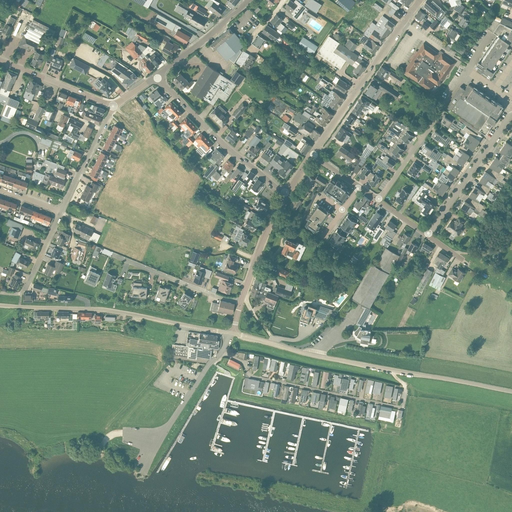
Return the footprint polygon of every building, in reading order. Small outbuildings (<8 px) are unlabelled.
[(203,16),(206,11),(189,0),(186,5),(195,10),(195,11),(203,16)] [(306,8),(296,0),(295,0),(294,3),(290,0),(285,6),(287,7),(286,9),(291,13),(294,15),(292,16),(297,19),(299,19),(300,18),(301,17),(302,15),(302,14),(303,13),(303,12),(306,8)] [(314,0),(307,0),(305,5),(317,12),(322,4),(314,0)] [(336,0),(336,1),(348,12),(356,2),(353,0),(336,0)] [(382,0),(388,4),(392,8),(393,7),(397,11),(399,7),(390,1),(390,0),(399,0),(401,1),(401,0),(409,5),(411,0),(382,0)] [(432,0),(425,0),(421,7),(426,11),(428,10),(435,16),(435,17),(439,20),(445,12),(441,9),(442,8),(432,0)] [(506,9),(508,5),(511,7),(511,4),(511,0),(503,0),(500,6),(506,9)] [(220,15),(222,13),(221,13),(223,10),(219,7),(220,6),(213,1),(209,8),(219,15),(220,15)] [(453,9),(454,10),(459,13),(457,16),(461,19),(459,23),(464,27),(467,28),(469,24),(467,23),(469,20),(464,17),(464,16),(462,15),(466,7),(463,5),(462,5),(460,4),(454,6),(455,7),(453,9)] [(201,27),(205,20),(196,16),(197,15),(188,10),(188,11),(181,7),(178,13),(185,17),(186,15),(191,18),(189,21),(201,27)] [(392,8),(391,10),(388,13),(398,20),(402,15),(397,11),(393,7),(392,8)] [(309,8),(305,13),(315,20),(319,15),(309,8)] [(427,30),(430,25),(425,21),(426,19),(424,17),(425,14),(419,10),(415,16),(424,23),(421,26),(427,30)] [(176,33),(174,36),(176,37),(183,40),(186,42),(186,41),(189,36),(190,36),(179,30),(181,27),(157,14),(154,20),(172,30),(173,30),(176,32),(176,33)] [(285,26),(280,23),(283,19),(276,14),(270,21),(277,26),(276,27),(281,31),(285,26)] [(367,36),(369,37),(370,36),(381,44),(385,38),(391,30),(385,25),(389,20),(383,16),(381,18),(377,25),(372,22),(363,34),(366,36),(367,36)] [(441,23),(440,24),(443,27),(448,21),(451,24),(452,22),(445,16),(440,22),(441,23)] [(436,18),(429,26),(434,30),(440,24),(441,23),(440,22),(436,18)] [(511,28),(505,25),(500,23),(491,18),(485,27),(497,35),(509,43),(511,45),(511,28)] [(6,24),(2,32),(8,35),(12,27),(14,22),(9,19),(7,24),(6,24)] [(33,19),(27,32),(25,31),(24,33),(25,34),(23,34),(21,40),(18,46),(29,51),(30,48),(35,51),(38,43),(44,32),(53,37),(56,31),(33,19)] [(92,20),(88,25),(96,31),(100,26),(92,20)] [(289,20),(285,25),(292,30),(293,29),(295,30),(297,27),(295,26),(296,25),(289,20)] [(385,25),(391,30),(392,29),(393,28),(394,27),(393,26),(395,24),(389,20),(385,25)] [(284,37),(267,25),(262,32),(271,38),(273,36),(277,38),(276,39),(280,42),(284,37)] [(456,40),(461,33),(463,30),(459,27),(457,26),(455,29),(451,26),(449,29),(450,30),(447,34),(451,36),(456,40)] [(128,35),(134,38),(136,35),(146,41),(148,38),(138,31),(133,28),(128,35)] [(224,33),(239,50),(240,49),(245,45),(234,32),(230,28),(224,33)] [(94,43),(97,38),(86,32),(83,38),(94,43)] [(239,50),(224,33),(218,38),(233,55),(239,50)] [(258,34),(252,43),(260,48),(266,39),(258,34)] [(366,36),(363,34),(359,40),(365,45),(363,47),(367,50),(368,49),(375,53),(380,45),(369,37),(367,36),(366,36)] [(172,44),(168,42),(171,38),(165,35),(161,42),(162,42),(158,48),(162,50),(161,50),(170,55),(173,50),(175,51),(178,46),(173,43),(172,44)] [(509,43),(497,35),(476,64),(479,66),(476,69),(486,76),(487,75),(489,76),(509,48),(507,46),(509,43)] [(59,36),(56,42),(62,45),(64,38),(59,36)] [(303,36),(297,45),(312,55),(318,46),(303,36)] [(339,43),(329,36),(315,57),(319,61),(322,56),(340,68),(346,60),(352,65),(354,62),(359,65),(354,71),(360,75),(367,64),(361,60),(363,57),(358,55),(340,42),(339,43)] [(233,55),(218,38),(210,45),(214,50),(216,48),(227,60),(229,59),(233,55)] [(349,39),(345,45),(353,51),(357,45),(349,39)] [(148,59),(142,52),(142,53),(132,41),(126,46),(136,58),(137,57),(141,59),(145,63),(142,65),(140,67),(140,68),(142,70),(144,70),(145,69),(148,72),(153,68),(147,60),(148,59)] [(438,54),(424,43),(418,52),(416,51),(408,62),(410,63),(406,68),(403,71),(420,83),(419,84),(430,91),(436,83),(439,86),(455,63),(443,54),(443,53),(440,50),(438,54)] [(451,48),(445,43),(442,46),(449,51),(451,48)] [(459,44),(455,50),(462,55),(466,49),(459,44)] [(229,59),(234,63),(241,51),(240,49),(239,50),(233,55),(229,59)] [(304,65),(306,63),(308,59),(293,49),(289,56),(304,65)] [(44,55),(36,51),(31,64),(37,67),(38,64),(40,65),(44,55)] [(243,51),(236,62),(249,70),(256,58),(249,54),(243,51)] [(100,59),(105,62),(108,55),(104,52),(100,59)] [(153,55),(148,59),(149,61),(151,59),(157,66),(161,61),(159,58),(160,57),(157,54),(156,55),(154,53),(153,55)] [(55,57),(49,55),(46,63),(50,65),(48,70),(53,72),(57,73),(63,60),(55,57)] [(126,86),(137,77),(132,71),(118,61),(110,70),(121,81),(126,86)] [(88,71),(78,65),(78,66),(76,70),(86,75),(88,71)] [(237,84),(230,80),(208,65),(191,91),(213,105),(219,97),(226,101),(237,84)] [(381,66),(377,73),(386,80),(389,76),(394,79),(400,83),(402,79),(391,71),(390,72),(381,66)] [(11,121),(16,109),(17,108),(19,101),(8,96),(17,75),(8,71),(4,81),(4,82),(0,91),(0,101),(0,102),(2,97),(8,100),(7,104),(6,104),(0,119),(10,124),(11,121)] [(230,80),(237,84),(238,85),(244,76),(236,71),(230,80)] [(297,81),(303,73),(300,71),(295,79),(297,81)] [(188,82),(181,74),(174,81),(182,89),(185,86),(188,88),(192,84),(189,81),(188,82)] [(281,80),(278,77),(268,91),(272,93),(281,80)] [(345,92),(350,85),(340,78),(335,85),(345,92)] [(103,79),(100,82),(101,82),(104,85),(101,88),(108,95),(114,89),(103,79)] [(31,101),(39,83),(30,80),(23,97),(31,101)] [(378,88),(382,90),(385,92),(385,91),(396,98),(399,94),(382,82),(379,87),(378,88)] [(382,90),(378,88),(371,83),(364,92),(372,97),(375,93),(378,96),(382,90)] [(463,124),(466,125),(480,135),(482,132),(485,134),(491,126),(493,126),(497,120),(496,119),(503,109),(501,108),(503,106),(474,86),(473,88),(468,84),(465,90),(460,86),(447,107),(451,110),(449,113),(463,124)] [(151,103),(154,100),(161,108),(161,107),(163,105),(168,99),(164,95),(162,97),(161,95),(157,90),(150,95),(147,97),(151,103)] [(327,95),(340,104),(344,98),(335,91),(333,94),(335,96),(333,98),(327,95)] [(56,98),(60,100),(57,108),(58,108),(58,109),(60,110),(61,109),(63,104),(66,94),(59,92),(56,98)] [(72,104),(75,98),(69,95),(66,102),(72,104)] [(340,104),(327,95),(321,103),(327,107),(329,105),(337,110),(340,104)] [(371,104),(367,101),(361,97),(357,103),(357,102),(356,105),(355,106),(359,108),(361,110),(360,111),(366,114),(370,109),(373,111),(376,107),(375,107),(377,104),(373,101),(371,104)] [(75,98),(72,104),(72,105),(71,107),(68,112),(72,113),(75,106),(78,107),(80,100),(75,98)] [(164,110),(162,111),(168,116),(170,114),(176,108),(171,102),(164,108),(163,109),(164,110)] [(243,103),(232,115),(236,118),(247,106),(243,103)] [(94,105),(92,109),(89,108),(87,111),(94,114),(94,112),(102,115),(104,109),(94,105)] [(34,130),(40,117),(44,108),(39,106),(33,119),(28,116),(24,125),(34,130)] [(216,107),(212,111),(213,111),(210,115),(223,127),(227,122),(226,121),(229,117),(225,113),(218,106),(216,108),(216,107)] [(358,115),(362,118),(363,118),(366,114),(360,111),(361,110),(359,108),(355,106),(352,111),(358,115)] [(264,117),(269,111),(263,107),(260,111),(262,113),(261,115),(264,117)] [(321,115),(329,120),(333,114),(323,107),(321,110),(324,112),(321,115)] [(176,108),(170,114),(175,119),(182,113),(176,108)] [(56,112),(50,110),(49,112),(46,111),(45,115),(47,116),(46,119),(52,122),(56,112)] [(86,111),(83,118),(98,124),(101,118),(86,111)] [(285,114),(282,118),(287,122),(290,118),(285,114)] [(61,131),(62,129),(68,117),(63,115),(58,125),(56,129),(61,131)] [(329,120),(321,115),(319,118),(317,116),(315,119),(325,126),(329,120)] [(356,117),(355,119),(349,115),(344,123),(350,127),(355,120),(359,123),(358,123),(362,126),(364,122),(360,120),(356,117)] [(457,133),(463,124),(459,121),(456,125),(453,122),(455,120),(449,116),(447,118),(444,116),(441,122),(457,133)] [(74,147),(80,134),(79,135),(77,134),(78,130),(79,130),(82,124),(70,118),(67,124),(73,127),(68,136),(74,138),(73,141),(71,146),(74,147)] [(185,130),(191,123),(186,118),(179,124),(185,130)] [(172,127),(177,123),(174,120),(172,123),(171,122),(168,124),(172,127),(170,129),(169,130),(172,127)] [(411,140),(411,139),(412,138),(413,136),(408,132),(411,129),(411,128),(397,120),(395,120),(394,121),(393,123),(403,130),(401,133),(411,140)] [(309,134),(311,135),(311,136),(316,140),(320,133),(315,130),(314,130),(312,129),(314,126),(308,121),(304,127),(302,125),(298,130),(307,136),(309,134)] [(172,127),(169,130),(172,132),(179,125),(177,123),(172,127)] [(186,144),(192,138),(190,136),(197,129),(191,123),(185,130),(187,131),(185,133),(188,137),(182,142),(185,145),(186,144)] [(285,123),(282,127),(285,128),(288,130),(287,130),(295,135),(298,131),(291,126),(290,126),(288,124),(285,123)] [(111,131),(118,134),(121,129),(114,125),(111,131)] [(251,126),(243,136),(247,139),(255,129),(251,126)] [(89,137),(92,129),(87,127),(83,135),(80,134),(74,147),(78,139),(83,142),(86,136),(89,137)] [(231,131),(225,138),(228,141),(229,139),(233,142),(237,138),(234,135),(236,132),(230,127),(228,129),(231,131)] [(341,127),(335,136),(342,141),(346,136),(348,137),(351,134),(341,127)] [(466,139),(476,146),(480,141),(475,138),(477,135),(466,127),(464,131),(469,134),(466,139)] [(398,136),(389,129),(388,129),(386,132),(386,133),(401,143),(401,142),(403,140),(408,143),(410,141),(411,140),(401,133),(399,136),(398,136)] [(445,134),(439,130),(437,132),(435,131),(431,136),(447,147),(452,139),(448,136),(447,139),(443,137),(445,134)] [(111,131),(109,136),(116,140),(117,137),(124,140),(125,138),(121,136),(118,134),(111,131)] [(401,153),(402,153),(403,152),(402,152),(404,149),(399,146),(401,143),(386,133),(386,132),(384,136),(394,143),(391,146),(392,146),(401,153)] [(201,133),(195,140),(198,143),(196,145),(198,147),(200,145),(207,139),(201,133)] [(255,156),(258,151),(258,150),(260,147),(256,144),(260,139),(258,137),(259,136),(256,134),(249,144),(251,146),(248,151),(255,156)] [(109,136),(106,142),(120,149),(121,146),(114,143),(116,140),(109,136)] [(301,141),(304,143),(299,150),(306,154),(312,146),(306,142),(306,141),(303,138),(301,141)] [(207,139),(200,145),(205,150),(201,155),(203,158),(209,152),(207,150),(212,145),(207,139)] [(459,145),(467,150),(469,147),(473,150),(476,146),(466,139),(463,143),(461,142),(459,145)] [(510,145),(506,142),(502,147),(511,153),(511,141),(511,142),(510,145)] [(120,149),(106,142),(103,148),(110,151),(112,148),(114,149),(118,151),(119,151),(121,152),(122,150),(120,149)] [(389,150),(380,143),(379,143),(376,146),(391,157),(391,156),(393,153),(394,154),(398,157),(399,157),(400,155),(401,153),(392,146),(391,146),(389,150)] [(435,148),(434,147),(429,144),(427,147),(425,145),(421,150),(426,154),(425,155),(427,156),(428,155),(437,161),(442,153),(438,150),(437,153),(433,151),(435,148)] [(456,153),(466,161),(469,156),(465,153),(467,150),(459,145),(457,148),(459,149),(456,153)] [(354,156),(341,147),(336,155),(339,157),(341,154),(351,161),(353,158),(356,160),(353,164),(353,163),(350,168),(352,170),(354,171),(357,173),(361,167),(366,159),(361,156),(359,159),(354,156)] [(502,157),(509,162),(511,159),(510,158),(511,154),(511,153),(502,147),(499,151),(501,153),(500,156),(502,157)] [(266,151),(265,153),(264,152),(259,159),(263,162),(262,163),(265,165),(266,164),(271,157),(273,154),(271,152),(272,151),(268,148),(266,151)] [(366,159),(371,152),(366,148),(361,156),(366,159)] [(210,155),(211,155),(209,157),(209,160),(213,164),(203,175),(203,176),(201,174),(200,176),(203,179),(204,178),(207,180),(208,179),(221,163),(220,161),(224,156),(219,152),(216,149),(210,155)] [(71,158),(71,157),(78,160),(81,154),(74,151),(71,150),(69,153),(67,157),(71,158)] [(105,154),(101,152),(98,158),(112,165),(116,157),(112,155),(110,158),(111,159),(111,161),(107,158),(108,155),(107,155),(108,153),(106,152),(105,154)] [(445,157),(457,165),(458,162),(463,165),(466,161),(456,153),(453,158),(447,154),(445,157)] [(277,155),(271,162),(279,169),(278,171),(285,176),(293,166),(287,161),(286,162),(277,155)] [(396,162),(386,155),(382,160),(378,157),(375,162),(386,170),(388,166),(389,165),(392,167),(396,162)] [(509,162),(502,157),(500,156),(498,158),(495,157),(492,161),(502,169),(506,164),(507,165),(509,162)] [(445,168),(456,175),(459,171),(455,168),(457,165),(445,157),(443,160),(449,164),(445,168)] [(98,158),(95,163),(102,167),(104,164),(111,167),(112,165),(98,158)] [(45,159),(44,163),(50,165),(47,173),(45,173),(44,175),(35,171),(32,180),(34,181),(35,179),(51,185),(51,184),(58,186),(58,188),(61,189),(61,188),(62,188),(62,187),(63,188),(64,185),(63,184),(65,181),(64,180),(65,177),(64,177),(66,171),(63,170),(65,167),(45,159)] [(222,166),(224,167),(220,173),(223,175),(227,171),(229,173),(223,180),(223,181),(231,171),(234,167),(232,165),(233,164),(228,159),(222,166)] [(502,169),(492,161),(489,166),(493,169),(491,172),(503,180),(505,177),(499,173),(502,169)] [(421,167),(414,162),(407,172),(408,173),(408,174),(410,176),(411,175),(414,177),(421,167)] [(95,163),(93,169),(106,176),(108,173),(103,171),(101,169),(102,167),(95,163)] [(221,163),(208,179),(211,175),(217,180),(221,176),(219,174),(219,173),(216,170),(219,167),(218,167),(222,163),(221,163)] [(425,163),(422,168),(429,173),(432,168),(425,163)] [(369,171),(371,170),(365,166),(362,170),(361,169),(358,174),(359,174),(359,175),(363,178),(365,176),(369,179),(373,173),(369,171)] [(231,171),(223,181),(221,183),(223,184),(225,182),(226,183),(230,178),(231,179),(233,177),(236,179),(242,171),(237,167),(233,173),(231,171)] [(450,178),(452,180),(456,175),(445,168),(442,173),(441,172),(439,175),(448,181),(450,178)] [(106,176),(93,169),(90,175),(92,176),(91,178),(97,181),(98,178),(97,177),(98,174),(101,176),(105,178),(106,176)] [(255,175),(250,171),(248,174),(245,172),(241,178),(238,177),(230,188),(236,192),(242,183),(247,186),(255,175)] [(25,189),(27,182),(24,181),(26,173),(24,172),(23,175),(21,180),(19,187),(25,189)] [(503,180),(491,172),(489,175),(485,172),(482,176),(492,183),(495,179),(501,183),(503,180)] [(381,177),(376,173),(375,175),(373,173),(369,179),(372,181),(370,183),(374,186),(375,185),(376,186),(379,182),(378,181),(381,177)] [(3,174),(1,181),(7,183),(9,176),(3,174)] [(327,182),(317,175),(315,179),(309,175),(304,183),(310,187),(313,183),(316,185),(318,182),(324,186),(327,182)] [(445,190),(449,186),(446,184),(448,181),(439,175),(437,178),(438,179),(435,183),(445,190)] [(9,176),(7,183),(13,185),(15,178),(9,176)] [(492,183),(482,176),(479,181),(483,184),(481,187),(488,192),(491,189),(489,188),(492,183)] [(19,187),(21,180),(15,178),(13,185),(19,187)] [(336,182),(331,178),(329,181),(329,182),(323,190),(327,193),(327,192),(331,196),(331,195),(335,198),(339,201),(339,202),(342,204),(348,195),(349,195),(351,192),(346,189),(348,187),(344,185),(345,185),(341,182),(337,180),(336,182)] [(261,186),(263,183),(257,179),(253,184),(251,183),(247,188),(249,190),(251,188),(258,193),(262,186),(261,186)] [(445,190),(435,183),(432,188),(424,182),(422,185),(436,195),(438,192),(442,195),(445,190)] [(91,187),(86,185),(80,197),(87,201),(89,197),(90,198),(93,191),(95,192),(99,186),(93,183),(91,187)] [(488,192),(481,187),(479,189),(475,186),(472,191),(482,198),(485,194),(486,195),(488,192)] [(309,191),(303,187),(299,193),(305,196),(309,191)] [(410,193),(403,188),(395,200),(402,204),(407,197),(410,199),(414,194),(410,191),(410,193)] [(431,202),(425,198),(428,194),(419,188),(412,199),(415,201),(416,199),(422,203),(425,205),(421,211),(422,212),(420,214),(423,216),(425,214),(428,216),(435,206),(431,203),(431,202)] [(482,198),(472,191),(468,196),(473,199),(471,202),(488,213),(482,209),(484,206),(479,203),(482,198)] [(363,205),(366,208),(369,204),(368,204),(370,200),(364,195),(359,202),(357,201),(353,205),(359,210),(363,205)] [(295,211),(296,209),(302,201),(295,196),(290,204),(293,207),(292,209),(295,211)] [(8,208),(10,202),(4,200),(2,206),(8,208)] [(264,202),(260,200),(259,200),(256,206),(254,205),(252,208),(261,212),(262,209),(265,211),(268,205),(263,202),(264,202)] [(475,209),(480,212),(478,214),(485,218),(488,213),(471,202),(469,204),(465,201),(460,207),(462,209),(461,210),(468,214),(469,213),(471,215),(475,209)] [(10,202),(8,208),(14,210),(16,204),(10,202)] [(327,210),(321,205),(317,203),(306,218),(309,220),(305,225),(308,227),(309,227),(312,230),(315,232),(320,226),(320,225),(322,223),(330,212),(327,209),(327,210)] [(22,222),(23,219),(22,219),(23,218),(25,214),(24,214),(27,208),(21,206),(19,212),(22,213),(20,218),(14,216),(13,219),(20,221),(20,222),(22,222)] [(30,217),(33,210),(27,208),(24,214),(25,214),(30,217)] [(33,210),(30,217),(33,218),(31,221),(35,223),(36,219),(39,212),(33,210)] [(257,224),(251,221),(256,213),(251,210),(250,212),(247,210),(243,218),(246,219),(243,225),(254,230),(257,224)] [(42,221),(45,215),(39,212),(36,219),(42,221)] [(375,233),(380,225),(378,224),(383,216),(377,212),(367,226),(373,229),(371,231),(375,233)] [(361,214),(358,218),(366,223),(369,220),(361,214)] [(51,223),(53,218),(45,215),(42,221),(48,224),(49,223),(51,223)] [(93,215),(90,222),(94,224),(98,218),(93,215)] [(344,221),(353,228),(357,223),(357,222),(359,220),(352,215),(350,218),(348,216),(344,221)] [(231,217),(229,221),(240,227),(243,224),(231,217)] [(455,221),(453,221),(453,222),(451,221),(446,229),(456,235),(457,234),(459,235),(462,231),(460,229),(461,228),(460,227),(464,222),(458,218),(455,222),(455,221)] [(8,219),(6,225),(12,227),(9,235),(18,238),(21,231),(23,225),(8,219)] [(387,234),(393,238),(396,233),(393,230),(396,225),(389,220),(385,226),(390,229),(387,234)] [(342,230),(348,235),(350,232),(350,233),(353,228),(344,221),(341,226),(343,228),(342,230)] [(100,235),(92,231),(93,230),(82,224),(81,225),(76,223),(73,230),(81,234),(80,236),(88,240),(89,239),(96,243),(100,235)] [(384,230),(380,227),(372,238),(376,241),(384,230)] [(248,243),(248,242),(250,239),(246,237),(247,235),(239,230),(234,239),(239,241),(237,243),(241,245),(242,243),(247,245),(248,244),(248,243)] [(333,236),(343,242),(346,237),(348,235),(342,230),(340,233),(337,231),(333,236)] [(69,240),(70,235),(63,231),(61,236),(60,235),(56,242),(62,245),(65,238),(69,240)] [(407,235),(404,233),(402,237),(400,236),(396,243),(401,246),(404,242),(407,243),(410,236),(411,235),(410,234),(409,233),(408,234),(407,235)] [(339,247),(343,242),(333,236),(330,240),(333,242),(331,245),(337,250),(339,247)] [(26,237),(22,246),(28,248),(28,247),(35,250),(39,243),(26,237)] [(296,243),(287,238),(287,240),(285,240),(285,242),(285,243),(286,244),(281,253),(286,255),(288,250),(294,254),(293,257),(297,259),(300,252),(303,254),(306,247),(297,242),(296,243)] [(85,258),(88,244),(86,244),(86,243),(78,241),(77,245),(76,244),(75,247),(74,246),(73,249),(71,249),(70,253),(72,253),(70,258),(74,259),(73,262),(80,264),(81,261),(84,262),(85,258)] [(412,242),(408,248),(405,246),(396,263),(401,266),(406,256),(405,255),(406,253),(409,254),(411,250),(414,252),(418,245),(412,242)] [(424,243),(421,247),(418,252),(421,253),(424,249),(430,252),(433,248),(424,243)] [(67,251),(61,248),(61,250),(54,247),(51,255),(58,258),(60,252),(64,254),(66,255),(67,251)] [(369,308),(389,273),(389,274),(400,255),(397,254),(386,247),(375,266),(371,263),(352,298),(366,306),(369,308)] [(190,260),(198,263),(201,253),(194,250),(190,260)] [(26,268),(29,262),(19,257),(21,254),(16,252),(11,261),(26,268)] [(437,267),(444,255),(439,252),(435,258),(438,259),(435,263),(437,265),(436,266),(437,267)] [(445,264),(448,260),(449,258),(444,255),(437,267),(435,272),(443,276),(445,272),(441,269),(444,263),(445,264)] [(227,262),(224,270),(235,274),(238,266),(233,264),(235,258),(229,256),(227,262)] [(64,263),(58,261),(56,260),(53,266),(47,264),(43,273),(50,276),(53,269),(60,273),(64,264),(64,263)] [(279,267),(275,273),(287,279),(290,272),(279,267)] [(195,277),(193,281),(200,284),(203,276),(208,278),(210,273),(202,270),(199,268),(198,270),(197,270),(197,271),(196,271),(194,277),(195,277)] [(423,276),(420,280),(421,280),(414,295),(416,297),(419,291),(421,293),(433,271),(427,268),(424,275),(423,276)] [(459,282),(465,273),(458,269),(457,271),(452,268),(448,275),(453,278),(459,282)] [(89,270),(85,280),(95,284),(95,285),(100,274),(89,270)] [(107,272),(103,285),(111,288),(111,287),(113,288),(114,284),(112,284),(113,281),(114,281),(115,278),(114,278),(115,275),(107,272)] [(439,290),(441,287),(445,277),(435,272),(429,285),(439,290)] [(229,293),(230,289),(230,288),(231,283),(228,282),(228,281),(228,280),(227,280),(228,277),(217,273),(215,277),(222,279),(219,290),(229,293)] [(12,277),(8,285),(16,288),(18,284),(17,284),(20,277),(14,274),(13,278),(12,277)] [(270,292),(271,289),(270,288),(266,286),(267,284),(262,282),(264,277),(257,275),(253,286),(260,288),(270,292)] [(140,283),(136,282),(135,287),(132,286),(132,287),(132,293),(134,293),(134,296),(145,298),(147,288),(139,287),(140,283)] [(274,286),(273,291),(275,292),(275,293),(289,298),(292,291),(291,291),(293,285),(287,283),(285,288),(277,286),(277,287),(274,286)] [(47,293),(48,288),(41,286),(42,286),(34,284),(32,289),(40,291),(47,293)] [(276,303),(278,295),(279,295),(270,292),(260,288),(253,286),(250,294),(276,303)] [(49,287),(48,288),(47,293),(56,295),(57,289),(49,287)] [(165,289),(159,287),(154,299),(160,301),(161,300),(164,301),(164,302),(169,290),(165,288),(165,289)] [(32,297),(32,293),(23,293),(24,302),(32,302),(32,300),(34,300),(34,297),(32,297)] [(188,297),(183,294),(177,303),(178,303),(181,305),(182,304),(186,306),(192,298),(189,296),(188,297)] [(212,302),(210,310),(223,313),(224,312),(232,313),(234,304),(220,300),(219,304),(212,302)] [(312,324),(317,307),(309,305),(308,309),(304,308),(300,320),(308,323),(308,322),(312,324)] [(371,331),(366,330),(366,324),(364,324),(372,310),(369,308),(366,306),(356,324),(359,326),(358,327),(358,328),(357,329),(356,330),(355,330),(355,331),(354,332),(355,334),(356,335),(357,336),(356,338),(357,336),(361,338),(360,342),(368,343),(369,340),(371,331)] [(51,317),(49,317),(49,312),(37,312),(37,320),(48,320),(48,324),(51,324),(51,317)] [(73,313),(68,313),(68,312),(57,312),(57,317),(60,317),(60,321),(68,321),(68,320),(73,320),(73,329),(76,329),(77,318),(72,318),(73,313)] [(101,315),(95,315),(95,313),(91,313),(78,312),(77,320),(85,321),(85,318),(95,319),(95,321),(101,321),(101,315)] [(217,340),(217,336),(199,333),(198,340),(190,339),(188,347),(172,344),(171,354),(196,357),(196,356),(210,358),(211,348),(218,349),(219,341),(217,340)] [(270,370),(274,371),(275,365),(276,365),(277,365),(277,362),(278,362),(279,360),(272,358),(272,359),(270,370)] [(227,363),(237,368),(239,365),(229,360),(227,363)] [(294,364),(290,363),(287,378),(291,379),(293,370),(298,371),(299,365),(295,364),(294,364)] [(300,381),(304,382),(306,373),(308,373),(309,371),(307,370),(307,368),(303,367),(300,381)] [(329,372),(323,371),(320,387),(325,388),(326,380),(328,380),(329,372)] [(260,381),(249,379),(247,387),(251,388),(252,384),(255,385),(254,388),(258,389),(260,381)] [(374,380),(368,379),(365,392),(369,393),(370,384),(373,385),(374,380)] [(382,382),(375,381),(372,393),(376,394),(378,386),(381,387),(382,382)] [(393,386),(386,385),(384,397),(388,398),(389,389),(392,390),(393,386)] [(302,389),(299,401),(305,402),(308,390),(302,389)] [(312,392),(310,401),(318,402),(320,393),(312,392)] [(368,404),(365,416),(371,417),(374,406),(368,404)] [(390,415),(392,408),(381,406),(379,412),(387,414),(390,415)]
